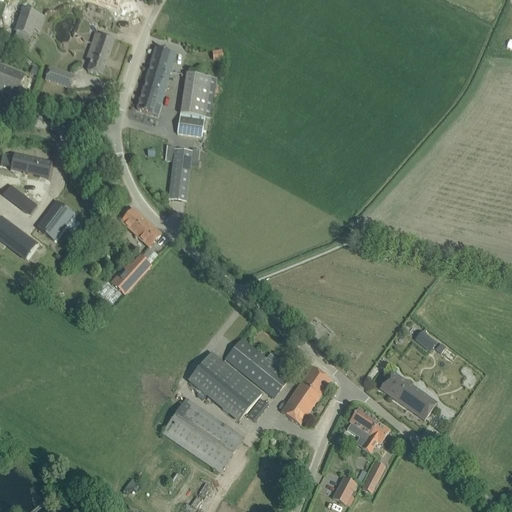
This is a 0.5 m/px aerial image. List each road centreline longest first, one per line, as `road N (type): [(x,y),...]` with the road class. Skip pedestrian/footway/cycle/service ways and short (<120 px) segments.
road 1 (unclassified): [(347,385),(133,193),(115,137)]
road 2 (unclassified): [(486,511),(347,385)]
road 3 (unclassified): [(115,137),(115,108),(151,0)]
road 4 (unclassified): [(295,511),(347,385)]
